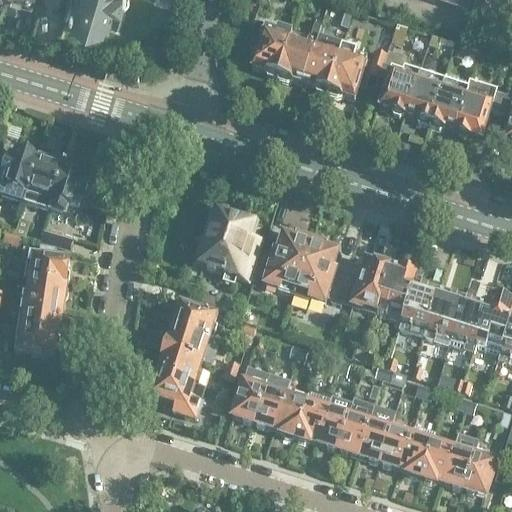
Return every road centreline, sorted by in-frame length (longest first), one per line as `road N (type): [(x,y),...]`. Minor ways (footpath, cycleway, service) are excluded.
road 1 (primary): [(185,130),(504,231)]
road 2 (residential): [(103,436),(113,306),(151,119)]
road 3 (residential): [(343,511),(103,436)]
road 4 (primary): [(0,74),(151,119)]
road 5 (residential): [(214,0),(185,130)]
